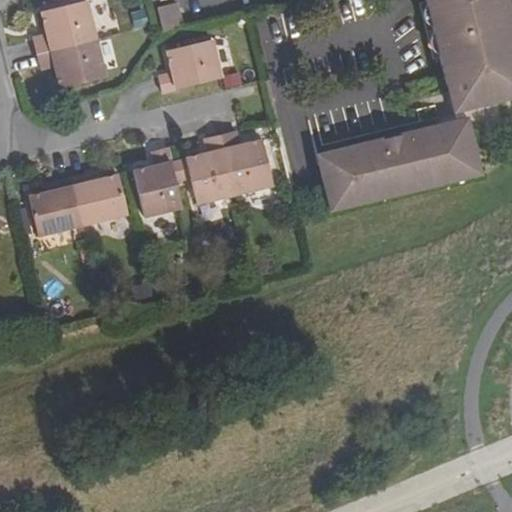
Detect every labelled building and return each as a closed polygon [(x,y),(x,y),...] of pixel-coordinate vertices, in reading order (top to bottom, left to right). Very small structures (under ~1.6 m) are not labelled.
[(424,0),(446,88),(455,85),(460,104),(463,107),(467,108),(471,106),(473,102),(473,99),(487,95),(488,99),(494,102),(511,98),(511,48),(500,0),(424,0)] [(96,40),(87,1),(55,9),(42,12),(47,35),(33,39),(37,54),(96,40)] [(177,3),(154,8),(160,31),(183,26),(177,3)] [(105,77),(96,40),(37,54),(40,70),(55,66),(61,89),(105,77)] [(212,40),(167,51),(173,74),(159,78),(162,93),(222,79),(212,40)] [(460,104),(455,85),(446,88),(454,120),(464,118),(460,104)] [(316,155),(317,161),(467,124),(465,117),(464,118),(454,120),(316,155)] [(317,161),(329,206),(478,169),(467,124),(317,161)] [(235,132),(220,136),(235,194),(272,185),(261,140),(238,145),(235,132)] [(198,204),(235,194),(220,136),(205,140),(209,153),(186,158),(198,204)] [(145,217),(182,207),(168,149),(153,152),(156,167),(133,172),(145,217)] [(329,206),(330,213),(480,175),(478,169),(329,206)] [(72,180),(83,226),(127,216),(118,176),(94,182),(92,175),(72,180)] [(29,198),(40,237),(83,226),(72,180),(50,185),(52,192),(29,198)] [(45,305),(49,321),(70,316),(66,299),(45,305)]
